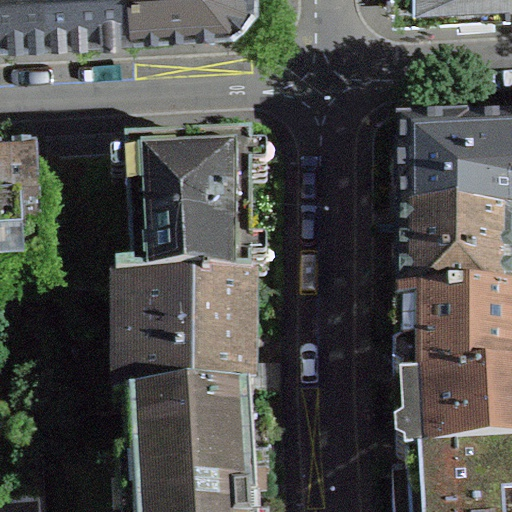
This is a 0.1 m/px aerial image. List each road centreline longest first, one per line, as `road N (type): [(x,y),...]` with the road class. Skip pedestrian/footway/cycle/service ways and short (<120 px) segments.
road 1 (residential): [(342,511),(324,80)]
road 2 (residential): [(324,80),(0,96)]
road 3 (residential): [(511,66),(324,80)]
